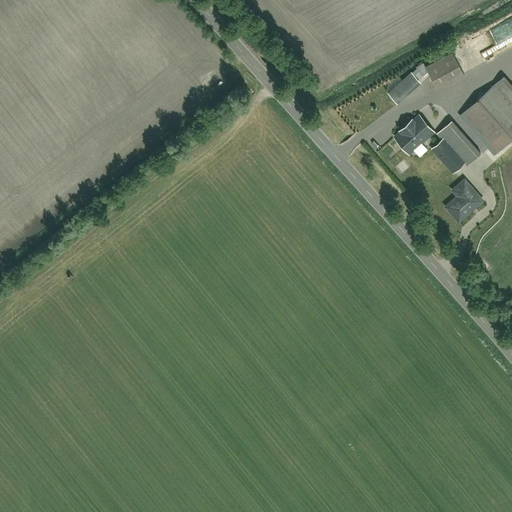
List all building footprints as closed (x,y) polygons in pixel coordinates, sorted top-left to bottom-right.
[(429,69),(439,87),(465,74),(456,55),(429,69)] [(390,93),(398,102),(420,81),(412,73),(390,93)] [(511,89),(503,80),(466,115),(499,150),(511,138),(511,89)] [(413,161),(428,148),(452,175),(480,150),(439,105),(397,143),(413,161)] [(459,219),(482,200),(464,180),(454,189),(459,195),(447,206),(459,219)]
